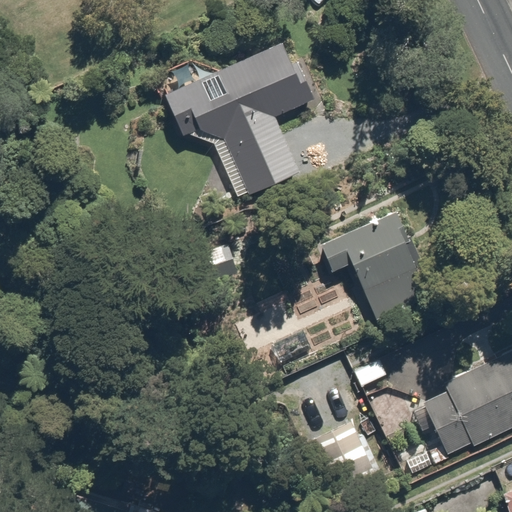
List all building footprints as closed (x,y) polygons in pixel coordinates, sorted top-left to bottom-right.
[(284,37),(161,87),(159,86),(176,132),(210,141),(232,196),(295,170),(271,110),(307,95),(284,37)] [(390,202),(330,235),(366,301),(426,269),(390,202)] [(465,439),(468,445),(511,422),(511,345),(439,383),(441,388),(416,401),(442,451),(465,439)] [(511,511),(511,481),(498,486),(506,511),(511,511)] [(153,511),(156,505),(125,496),(122,506),(53,485),(44,511),(153,511)]
